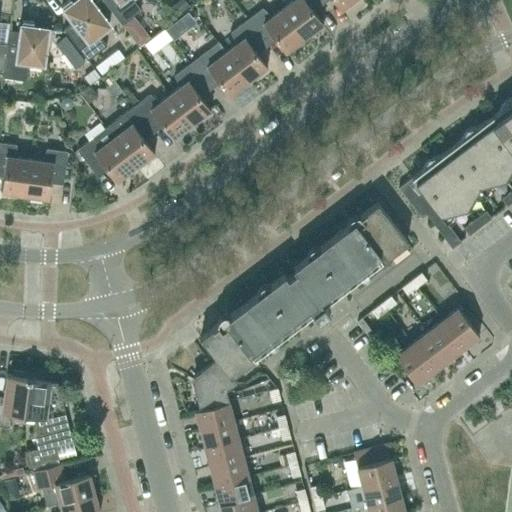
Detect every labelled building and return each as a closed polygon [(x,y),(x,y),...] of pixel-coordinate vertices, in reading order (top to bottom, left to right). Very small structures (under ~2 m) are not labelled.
[(97,34),(109,25),(90,0),(76,0),(73,2),(71,0),(68,0),(61,5),(73,21),(63,29),(87,60),(107,46),(97,34)] [(132,0),(102,0),(121,24),(140,10),(132,0)] [(291,0),(292,1),(282,9),(304,38),(306,37),(310,37),(320,30),(320,26),(323,23),(323,22),(322,23),(313,11),(310,7),(318,0),(291,0)] [(357,0),(334,0),(341,8),(340,9),(341,10),(344,7),(348,8),(358,1),(357,0)] [(282,9),(272,17),(262,8),(246,20),(263,42),(272,35),(285,51),(284,52),(285,53),(288,50),(292,51),(302,43),(302,39),(304,38),(282,9)] [(33,27),(33,22),(22,20),(20,32),(8,30),(6,45),(3,70),(2,78),(25,81),(28,62),(43,64),(48,29),(33,27)] [(148,39),(157,49),(179,29),(170,20),(148,39)] [(253,49),(263,42),(246,20),(230,33),(236,44),(226,51),(248,81),(250,79),(254,80),(263,72),(264,68),(267,66),(266,65),(266,66),(253,49)] [(139,44),(148,38),(141,29),(132,36),(139,44)] [(71,66),(84,56),(75,45),(62,54),(71,66)] [(226,51),(215,59),(206,51),(190,63),(206,85),(216,78),(228,94),(227,95),(228,96),(231,93),(235,94),(245,86),(246,82),(248,81),(226,51)] [(197,92),(206,85),(190,63),(173,76),(179,87),(169,94),(191,124),(193,122),(197,123),(207,115),(208,111),(211,109),(210,108),(209,109),(197,92)] [(169,94),(159,102),(150,94),(134,106),(150,128),(160,121),(172,137),(171,138),(172,139),(175,136),(179,137),(189,129),(190,125),(191,124),(169,94)] [(422,169),(398,187),(421,218),(426,214),(452,248),(461,241),(450,226),(440,214),(444,211),(445,213),(465,208),(468,211),(469,211),(466,207),(476,189),(475,188),(478,185),(481,189),(482,189),(479,184),(482,182),(483,184),(503,178),(506,182),(507,181),(504,178),(511,163),(511,98),(505,100),(504,101),(499,111),(478,126),(467,129),(466,130),(460,140),(440,155),(429,158),(428,159),(422,169)] [(134,106),(105,127),(113,137),(135,167),(137,165),(141,166),(151,158),(151,154),(155,152),(154,151),(153,151),(144,140),(141,135),(150,128),(134,106)] [(105,127),(76,149),(93,171),(103,164),(107,169),(115,180),(115,181),(115,182),(119,179),(123,180),(133,172),(133,168),(135,167),(113,137),(105,127)] [(17,157),(16,144),(0,142),(0,170),(4,171),(2,191),(0,191),(0,192),(5,192),(7,196),(19,197),(22,195),(25,195),(30,159),(17,157)] [(63,179),(67,151),(46,149),(42,161),(30,159),(25,195),(27,196),(30,199),(42,200),(45,198),(49,199),(49,197),(48,197),(51,177),(63,179)] [(507,206),(511,201),(511,196),(509,193),(501,199),(507,206)] [(231,376),(254,358),(250,352),(309,308),(318,319),(329,311),(320,299),(378,255),(383,260),(407,242),(377,202),(360,216),(363,220),(357,225),(354,220),(353,220),(357,225),(351,230),(347,225),(319,246),(323,251),(317,255),(314,251),(313,251),(317,256),(311,260),(307,255),(293,266),(296,271),(288,278),(284,273),(270,284),(273,289),(268,293),(264,288),(263,289),(267,294),(261,298),(258,293),(230,315),(233,319),(228,324),(224,319),(223,319),(227,324),(221,329),(218,324),(200,337),(216,358),(231,376)] [(484,224),(491,218),(485,210),(478,216),(484,224)] [(477,229),(484,224),(478,216),(471,222),(477,229)] [(469,235),(477,229),(471,222),(463,228),(469,235)] [(417,287),(426,279),(421,272),(411,280),(417,287)] [(407,294),(417,287),(411,280),(402,287),(407,294)] [(386,310),(396,303),(390,296),(381,303),(386,310)] [(377,317),(386,310),(381,303),(371,310),(377,317)] [(463,347),(479,335),(458,307),(442,319),(463,347)] [(366,334),(371,330),(361,318),(357,321),(366,334)] [(448,359),(463,347),(442,319),(426,331),(448,359)] [(433,371),(448,359),(426,331),(411,343),(433,371)] [(417,383),(433,371),(411,343),(395,355),(417,383)] [(231,376),(216,358),(197,373),(196,373),(195,375),(194,376),(193,378),(226,389),(236,382),(231,376)] [(24,409),(29,373),(14,371),(14,375),(7,374),(3,397),(0,396),(0,426),(9,428),(11,413),(24,415),(24,409)] [(44,379),(44,375),(29,373),(24,409),(24,415),(36,416),(34,431),(33,431),(37,448),(27,451),(31,466),(59,459),(56,445),(72,441),(57,383),(58,381),(44,379)] [(229,401),(226,389),(193,378),(193,379),(193,381),(193,383),(193,385),(199,408),(229,401)] [(272,402),(280,400),(277,388),(269,390),(272,402)] [(234,420),(231,409),(229,401),(199,408),(195,410),(200,429),(234,420)] [(279,428),(287,426),(284,414),(276,416),(279,428)] [(205,448),(239,439),(234,420),(200,429),(205,448)] [(287,426),(279,428),(282,440),(290,438),(287,426)] [(209,466),(244,457),(239,439),(205,448),(209,466)] [(396,477),(387,443),(353,452),(355,460),(343,463),(350,489),(362,486),(396,477)] [(289,465),(297,463),(294,451),(286,454),(289,465)] [(214,485),(248,476),(244,457),(209,466),(214,485)] [(307,473),(318,470),(316,462),(305,465),(307,473)] [(89,473),(65,480),(60,463),(33,471),(37,488),(42,487),(44,495),(56,492),(59,501),(95,493),(89,473)] [(297,463),(289,465),(292,477),(300,475),(297,463)] [(219,503),(253,494),(248,476),(214,485),(219,503)] [(367,504),(401,495),(396,477),(362,486),(367,504)] [(319,480),(325,504),(333,502),(327,478),(319,480)] [(313,498),(321,496),(318,485),(310,487),(313,498)] [(298,502),(307,500),(304,488),(295,491),(298,502)] [(99,511),(95,493),(59,501),(61,511),(99,511)] [(221,511),(258,511),(253,494),(219,503),(221,511)] [(368,511),(405,511),(401,495),(367,504),(368,511)] [(321,496),(313,498),(316,510),(324,508),(321,496)] [(307,500),(298,502),(301,511),(309,511),(310,511),(307,500)] [(0,506),(0,511),(11,511),(6,503),(0,506)]
